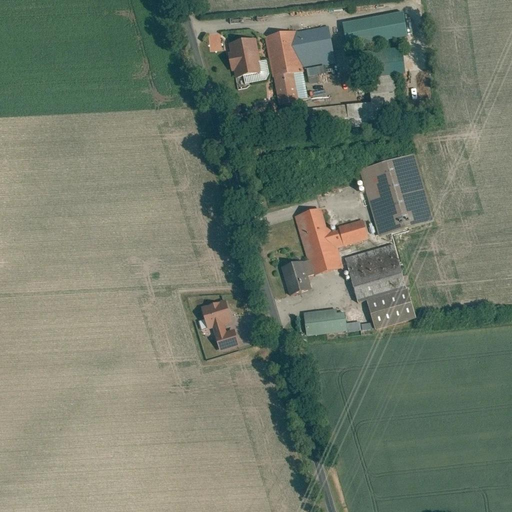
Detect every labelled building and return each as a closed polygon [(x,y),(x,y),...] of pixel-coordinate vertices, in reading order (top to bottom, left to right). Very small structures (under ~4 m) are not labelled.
[(375,101),(286,108),(288,128),(399,119),(387,25),(345,29),(348,48),(368,46),(375,101)] [(328,27),(268,37),(279,104),(298,101),(292,70),(334,63),(328,27)] [(210,46),(220,46),(220,38),(210,38),(210,46)] [(257,39),(229,44),(235,80),(263,76),(257,39)] [(434,220),(415,155),(360,171),(379,237),(434,220)] [(322,208),(294,216),(307,260),(302,261),(307,279),(342,268),(337,249),(368,240),(362,222),(329,232),(322,208)] [(393,244),(345,258),(358,303),(366,301),(374,331),(414,320),(393,244)] [(307,279),(302,261),(281,267),(290,296),(310,290),(307,279)] [(228,301),(202,307),(209,331),(213,330),(219,350),(240,345),(237,333),(227,336),(225,327),(234,325),(228,301)] [(337,310),(303,313),(305,333),(345,329),(344,315),(337,315),(337,310)]
